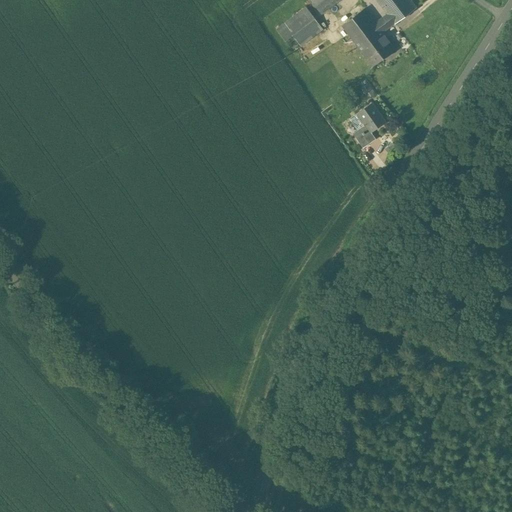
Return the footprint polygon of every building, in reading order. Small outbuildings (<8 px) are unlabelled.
[(310,0),(320,14),(338,0),(310,0)] [(413,7),(408,0),(377,0),(388,13),(375,23),(363,9),(342,25),(373,65),(395,49),(381,31),(413,7)] [(306,7),(277,30),(286,41),(287,40),(295,50),(323,29),(306,7)] [(362,86),(367,95),(373,91),(367,83),(362,86)] [(372,101),(357,112),(365,123),(370,131),(371,131),(386,120),(372,101)] [(364,135),(370,131),(365,123),(353,132),(363,146),(369,142),(364,135)]
